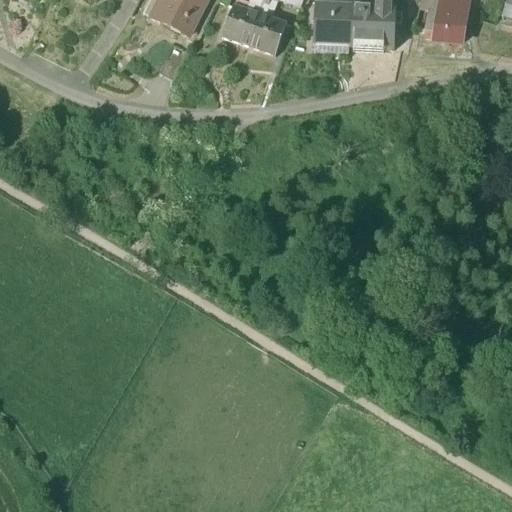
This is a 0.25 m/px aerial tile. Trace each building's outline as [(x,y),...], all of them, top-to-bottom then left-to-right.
[(209,0),(159,0),(166,3),(154,27),(188,44),(209,0)] [(267,0),(265,6),(277,10),(280,0),(267,0)] [(440,0),(421,0),(413,34),(425,36),(425,34),(435,35),(437,21),(441,21),(442,17),(444,6),(440,5),(440,0)] [(265,6),(253,2),(254,2),(253,1),(247,19),(259,23),(265,6)] [(390,2),(376,2),(376,13),(351,12),(350,15),(348,55),(393,58),(395,30),(401,30),(401,18),(395,18),(395,14),(389,14),(390,2)] [(277,10),(265,6),(259,23),(271,27),(277,10)] [(449,6),(444,6),(442,17),(441,21),(464,23),(467,9),(449,6)] [(350,15),(315,13),(313,53),(348,55),(350,15)] [(247,19),(233,14),(222,46),(249,55),(259,23),(247,19)] [(441,21),(437,21),(435,35),(433,46),(460,49),(464,23),(441,21)] [(271,27),(259,23),(249,55),(276,64),(286,32),(271,27)] [(435,35),(425,34),(425,36),(423,45),(433,46),(435,35)] [(175,47),(158,79),(173,87),(190,54),(175,47)]
